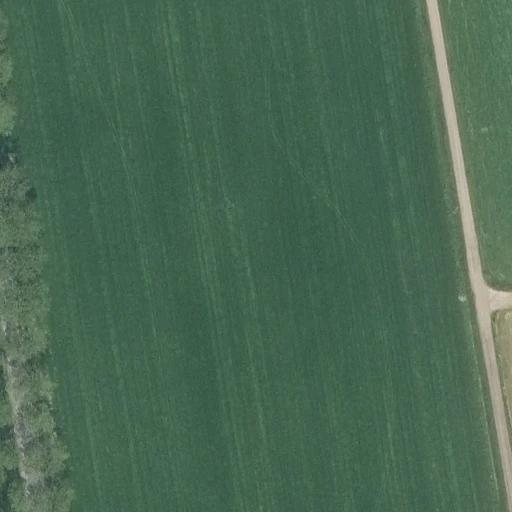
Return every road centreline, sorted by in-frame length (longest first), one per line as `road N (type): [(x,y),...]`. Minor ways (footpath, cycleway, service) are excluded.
road 1 (track): [(511,511),(431,0)]
road 2 (tertiary): [(32,511),(0,303)]
